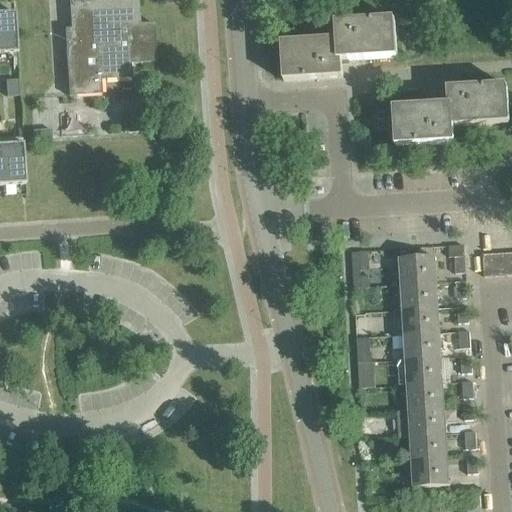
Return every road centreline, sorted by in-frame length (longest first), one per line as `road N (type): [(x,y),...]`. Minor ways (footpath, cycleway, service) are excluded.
road 1 (residential): [(328,511),(262,224)]
road 2 (residential): [(511,297),(485,300),(500,511)]
road 3 (residential): [(338,215),(333,103),(245,107)]
road 4 (residential): [(338,215),(471,206)]
